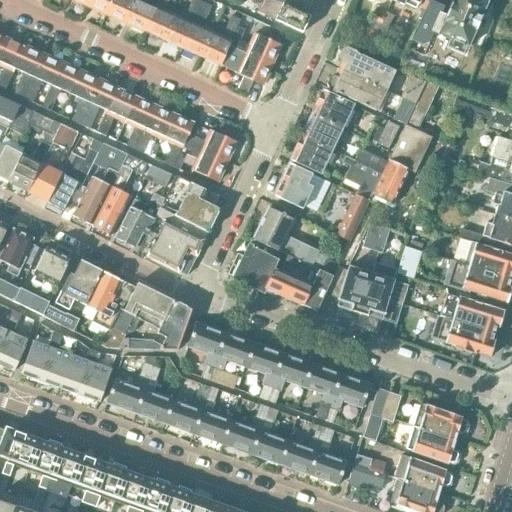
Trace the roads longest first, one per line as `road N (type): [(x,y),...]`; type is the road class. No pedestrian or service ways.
road 1 (residential): [(0,399),(329,511)]
road 2 (residential): [(511,399),(193,296)]
road 3 (residential): [(275,123),(2,0)]
road 4 (residential): [(193,296),(0,196)]
road 5 (residential): [(193,296),(275,123)]
road 6 (residential): [(275,123),(332,0)]
